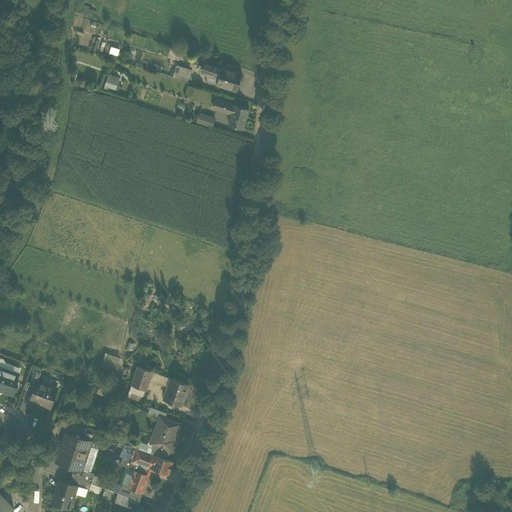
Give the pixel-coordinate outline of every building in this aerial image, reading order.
[(112,46),(111,54),(119,56),(120,48),(112,46)] [(194,66),(201,68),(203,62),(205,56),(197,53),(194,66)] [(216,83),(236,90),(238,82),(239,82),(242,73),(221,67),(221,68),(203,62),(201,68),(200,71),(218,76),(216,83)] [(176,77),(190,82),(193,72),(179,68),(176,77)] [(105,86),(118,90),(121,76),(108,73),(105,86)] [(185,95),(190,97),(194,88),(188,86),(185,95)] [(248,109),(226,102),(216,99),(214,108),(223,111),(232,114),(229,124),(242,128),(248,109)] [(197,122),(212,127),(215,118),(200,113),(197,122)] [(1,358),(0,361),(0,367),(6,370),(6,371),(18,375),(19,374),(18,374),(20,368),(6,363),(3,359),(1,358)] [(102,366),(117,371),(120,364),(104,358),(102,366)] [(129,392),(143,397),(146,390),(149,380),(153,371),(141,367),(138,365),(131,384),(129,392)] [(16,382),(18,375),(6,371),(6,370),(0,367),(0,388),(14,393),(18,382),(16,382)] [(30,382),(36,385),(37,381),(38,381),(39,377),(41,372),(34,370),(30,382)] [(149,380),(168,387),(171,377),(169,377),(153,371),(149,380)] [(164,398),(181,405),(186,391),(187,392),(189,384),(171,377),(168,387),(164,398)] [(31,400),(50,407),(57,388),(38,381),(37,381),(36,385),(33,391),(34,391),(31,400)] [(160,416),(165,418),(167,412),(150,406),(147,413),(157,417),(158,416),(160,417),(160,416)] [(160,426),(154,443),(171,449),(173,449),(176,440),(175,439),(180,423),(165,418),(160,416),(160,417),(157,425),(160,426)] [(74,467),(81,470),(82,469),(91,441),(66,433),(56,462),(74,467)] [(167,458),(171,449),(154,443),(150,452),(156,454),(167,458)] [(151,469),(152,466),(151,465),(156,454),(150,452),(135,446),(131,459),(136,461),(135,463),(151,469)] [(167,458),(156,454),(151,465),(152,466),(168,471),(171,464),(172,460),(167,458)] [(128,466),(133,468),(135,463),(136,461),(131,459),(123,456),(121,463),(128,466)] [(151,469),(135,463),(133,468),(135,469),(149,475),(151,469)] [(133,468),(128,466),(126,472),(133,474),(135,469),(133,468)] [(74,467),(71,477),(69,483),(77,486),(78,487),(88,490),(91,483),(94,473),(82,469),(81,470),(74,467)] [(121,484),(142,492),(149,475),(135,469),(133,474),(126,472),(121,484)] [(59,483),(60,480),(58,480),(51,502),(53,503),(59,483)] [(62,504),(68,506),(70,498),(72,499),(77,486),(69,483),(65,482),(64,485),(59,483),(53,503),(62,505),(62,504)] [(88,490),(103,495),(105,488),(97,485),(91,483),(88,490)] [(123,487),(120,493),(140,499),(142,492),(121,484),(120,486),(121,487),(123,487)] [(77,486),(72,499),(70,506),(69,508),(71,509),(78,487),(77,486)] [(120,493),(117,504),(134,510),(135,505),(137,506),(140,499),(120,493)] [(9,511),(14,508),(4,498),(0,501),(0,511),(9,511)]
